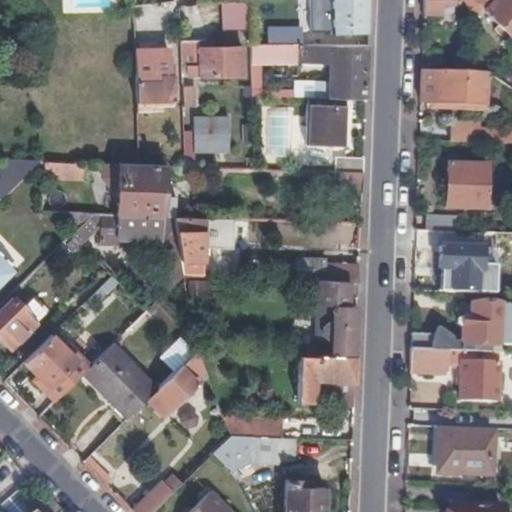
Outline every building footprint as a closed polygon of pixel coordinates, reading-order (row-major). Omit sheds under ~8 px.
[(369,19),(369,0),(330,0),(331,34),(368,33),(369,19)] [(424,0),(423,16),(441,16),(442,2),(458,2),(458,0),(466,0),(467,0),(424,0)] [(465,21),(473,26),(483,10),(492,0),(482,0),(477,6),(465,21)] [(511,37),(511,0),(507,0),(491,17),(500,25),(496,30),(505,39),(509,35),(511,37)] [(219,2),(220,29),(242,28),(241,1),(219,2)] [(270,30),(270,46),(300,45),(299,30),(270,30)] [(198,39),(181,40),(182,65),(188,65),(188,75),(242,74),(242,46),(199,47),(198,39)] [(367,70),(368,45),(310,45),(309,60),(331,60),(330,98),(341,98),(346,98),(366,99),(367,70)] [(169,51),(135,52),(137,102),(175,102),(174,75),(169,76),(169,51)] [(469,73),(421,71),(420,103),(482,105),(484,87),(488,87),(489,74),(469,73)] [(194,86),(183,86),(184,106),(195,106),(194,86)] [(330,98),(308,97),(307,145),(344,146),(346,106),(341,106),(341,98),(330,98)] [(229,116),(194,118),(196,153),(229,151),(229,116)] [(450,125),(450,143),(480,144),(480,133),(480,126),(450,125)] [(480,133),(480,144),(511,144),(511,143),(509,137),(507,134),(480,133)] [(363,174),(364,158),(336,157),(336,172),(363,174)] [(45,161),(40,160),(35,167),(44,169),(45,161)] [(89,163),(45,161),(44,169),(44,177),(88,179),(89,163)] [(138,164),(120,163),(119,213),(151,215),(158,215),(163,215),(164,198),(172,198),(173,184),(165,184),(166,166),(138,164)] [(488,166),(448,165),(447,210),(486,211),(487,189),(492,189),(492,186),(487,185),(488,166)] [(336,172),(328,172),(328,192),(363,193),(363,174),(336,172)] [(43,210),(94,213),(103,213),(108,213),(108,200),(85,199),(85,190),(43,188),(43,210)] [(151,215),(119,213),(108,213),(103,213),(102,238),(117,238),(150,239),(151,215)] [(451,231),(451,215),(423,214),(423,231),(451,231)] [(198,217),(176,216),(183,261),(206,261),(205,228),(198,227),(198,217)] [(81,226),(72,235),(98,261),(106,252),(81,226)] [(511,234),(481,233),(480,248),(511,249),(511,234)] [(73,239),(68,244),(80,256),(85,250),(73,239)] [(437,246),(434,292),(456,293),(456,283),(471,283),(472,277),(467,276),(468,246),(437,246)] [(0,254),(0,284),(14,270),(0,254)] [(360,282),(361,267),(327,264),(327,281),(360,282)] [(99,287),(106,294),(118,282),(112,275),(99,287)] [(211,298),(211,279),(185,279),(185,298),(211,298)] [(360,297),(360,282),(327,281),(320,281),(318,356),(357,358),(359,320),(359,306),(350,306),(350,297),(360,297)] [(150,308),(168,289),(160,282),(143,300),(150,308)] [(99,287),(82,305),(88,312),(106,294),(99,287)] [(447,337),(412,336),(411,351),(500,354),(502,354),(502,345),(511,345),(511,306),(508,306),(509,295),(471,294),(471,318),(463,317),(457,321),(457,326),(462,329),(462,343),(447,342),(447,337)] [(13,297),(0,311),(0,336),(11,347),(46,312),(37,303),(39,302),(34,297),(23,308),(13,297)] [(129,328),(147,310),(135,299),(117,316),(129,328)] [(52,335),(24,362),(38,376),(48,386),(44,390),(55,401),(84,373),(91,366),(80,355),(76,359),(66,348),(52,335)] [(147,401),(160,387),(115,342),(91,366),(84,373),(130,418),(147,401)] [(70,344),(66,348),(76,359),(80,355),(70,344)] [(206,372),(197,350),(160,387),(147,401),(164,417),(197,383),(206,372)] [(500,354),(411,351),(411,375),(444,375),(449,367),(449,361),(462,362),(461,402),(498,403),(500,354)] [(357,358),(318,356),(303,355),(300,402),(316,403),(317,381),(356,382),(357,358)] [(48,386),(38,376),(34,380),(44,390),(48,386)] [(283,417),(223,415),(231,434),(282,437),(283,437),(283,417)] [(492,430),(445,428),(444,452),(439,451),(439,474),(490,476),(492,430)] [(282,437),(231,434),(216,450),(235,469),(238,474),(242,472),(238,468),(251,462),(281,464),(282,437)] [(216,450),(202,463),(222,482),(235,469),(216,450)] [(163,481),(132,511),(152,511),(182,483),(178,479),(170,487),(163,481)] [(304,481),(287,480),(285,511),(325,511),(326,488),(305,487),(304,481)] [(231,511),(210,491),(188,511),(231,511)] [(57,511),(60,509),(49,497),(33,511),(57,511)]
